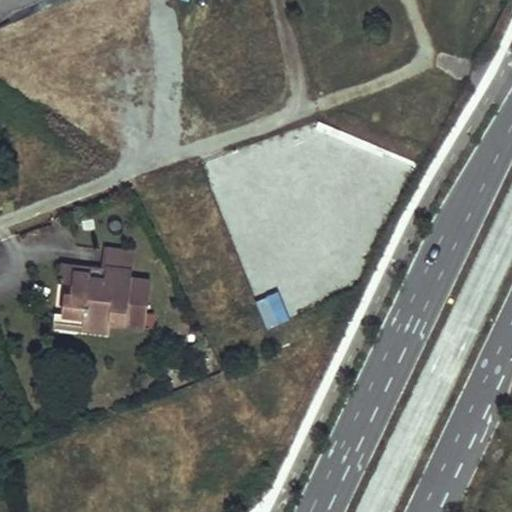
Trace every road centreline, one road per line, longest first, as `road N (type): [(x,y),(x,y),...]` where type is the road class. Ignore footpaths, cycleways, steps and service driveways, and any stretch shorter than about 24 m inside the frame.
road 1 (tertiary): [(511,126),(319,511)]
road 2 (tertiary): [(422,511),(511,325)]
